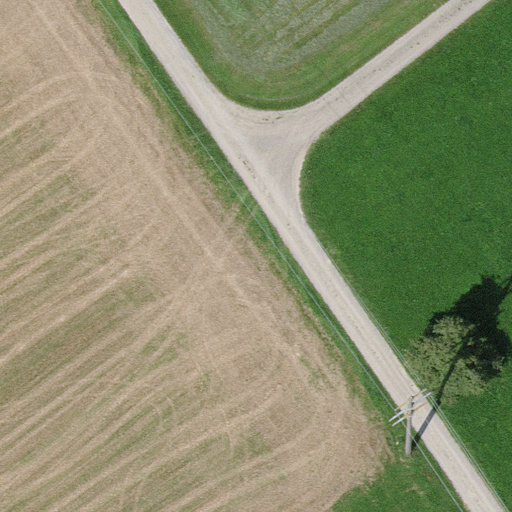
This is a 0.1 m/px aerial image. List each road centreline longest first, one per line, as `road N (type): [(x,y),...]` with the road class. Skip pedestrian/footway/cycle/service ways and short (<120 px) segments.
road 1 (track): [(138,0),(490,511)]
road 2 (track): [(474,0),(256,169)]
